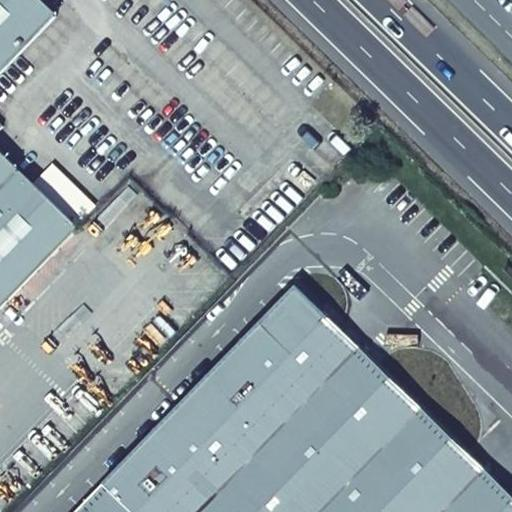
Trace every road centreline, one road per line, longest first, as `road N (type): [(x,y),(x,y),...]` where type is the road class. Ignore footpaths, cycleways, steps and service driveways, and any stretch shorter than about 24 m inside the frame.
road 1 (unknown): [(74,72),(241,223),(279,213),(329,154),(328,132),(200,0)]
road 2 (motorway): [(308,0),(511,197)]
road 3 (unknown): [(106,23),(44,103),(36,130),(109,204)]
road 4 (motorway): [(511,125),(382,0)]
